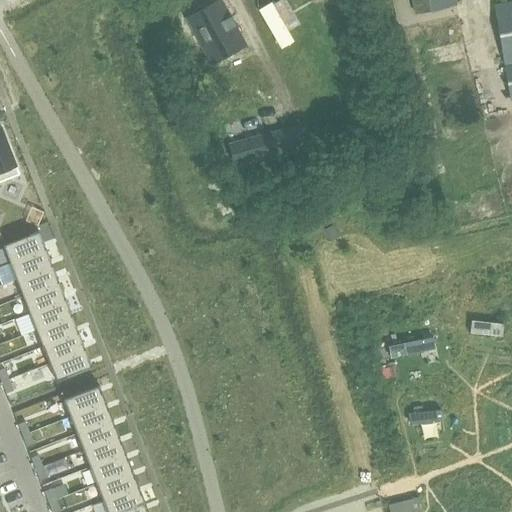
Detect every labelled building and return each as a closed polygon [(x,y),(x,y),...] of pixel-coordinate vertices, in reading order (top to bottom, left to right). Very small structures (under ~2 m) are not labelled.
[(219,0),(217,0),(187,17),(212,63),(244,45),(219,0)] [(453,0),(412,0),(416,15),(455,5),(453,0)] [(511,2),(494,5),(504,65),(509,101),(511,100),(511,2)] [(365,12),(337,20),(340,33),(344,32),(345,34),(353,38),(370,32),(365,12)] [(298,125),(229,144),(236,169),(305,150),(298,125)] [(1,126),(0,126),(0,181),(19,174),(1,126)] [(3,245),(10,263),(46,249),(39,231),(3,245)] [(46,249),(10,263),(16,279),(52,265),(46,249)] [(16,279),(23,296),(59,282),(52,265),(16,279)] [(23,296),(29,313),(65,299),(59,282),(23,296)] [(72,316),(65,299),(29,313),(36,330),(72,316)] [(36,330),(43,346),(78,332),(72,316),(36,330)] [(471,320),(469,333),(502,337),(503,323),(471,320)] [(43,346),(49,363),(85,349),(78,332),(43,346)] [(433,337),(388,346),(390,358),(435,349),(433,337)] [(85,349),(49,363),(56,381),(92,367),(85,349)] [(4,368),(0,369),(0,378),(1,382),(9,379),(4,368)] [(9,379),(1,382),(6,393),(13,390),(9,379)] [(106,403),(99,385),(63,399),(70,416),(106,403)] [(112,419),(106,403),(70,416),(76,433),(112,419)] [(413,412),(412,413),(413,424),(442,421),(441,410),(422,412),(422,406),(412,407),(413,412)] [(112,419),(76,433),(83,450),(119,436),(112,419)] [(25,421),(17,424),(22,435),(29,432),(25,421)] [(29,432),(22,435),(26,446),(34,443),(29,432)] [(125,453),(119,436),(83,450),(89,467),(125,453)] [(132,470),(125,453),(89,467),(96,484),(132,470)] [(38,455),(31,458),(35,469),(42,466),(38,455)] [(42,466),(35,469),(39,480),(47,477),(42,466)] [(102,500),(138,486),(132,470),(96,484),(102,500)] [(122,511),(145,503),(138,486),(102,500),(106,511),(122,511)] [(51,488),(44,491),(48,502),(55,499),(51,488)] [(55,499),(48,502),(51,511),(56,511),(60,511),(55,499)] [(148,511),(145,503),(122,511),(148,511)]
